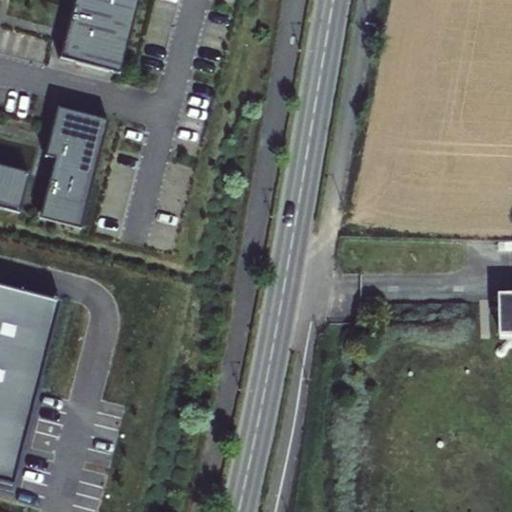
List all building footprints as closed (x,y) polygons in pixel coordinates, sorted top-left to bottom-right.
[(120,75),(138,0),(74,0),(59,60),(120,75)] [(81,230),(108,122),(56,109),(44,158),(54,160),(39,220),(81,230)] [(0,209),(19,215),(29,174),(0,166),(0,209)] [(60,303),(0,287),(0,489),(13,493),(60,303)] [(511,294),(501,295),(501,339),(511,339),(511,294)]
